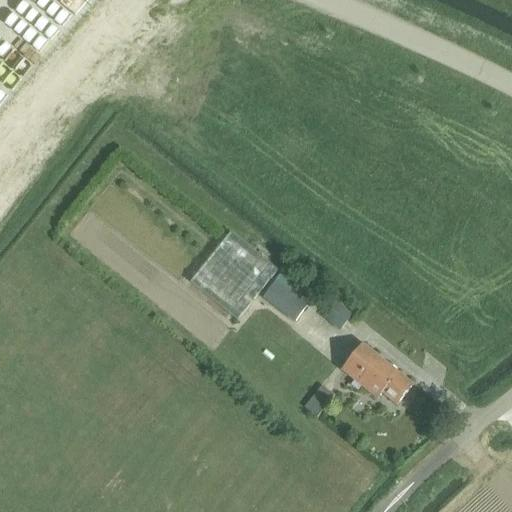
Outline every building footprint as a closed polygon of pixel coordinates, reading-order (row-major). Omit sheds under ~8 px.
[(147,93),(162,97),(168,74),(153,70),(147,93)] [(190,283),(237,322),(278,271),(267,262),(274,255),(259,242),(252,250),(230,233),(190,283)] [(285,269),(263,298),(295,323),(317,293),(285,269)] [(336,303),(326,315),(342,328),(351,316),(336,303)] [(341,371),(377,400),(382,394),(397,406),(413,386),(362,345),(341,371)] [(304,409),(317,419),(334,397),(322,387),(304,409)]
